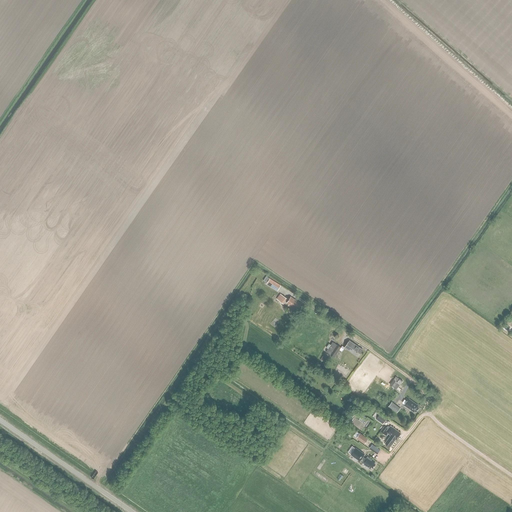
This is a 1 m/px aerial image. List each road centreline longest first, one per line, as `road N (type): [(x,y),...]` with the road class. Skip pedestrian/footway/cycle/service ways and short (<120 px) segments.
road 1 (unclassified): [(133,511),(0,418)]
road 2 (track): [(511,476),(428,414),(390,455)]
